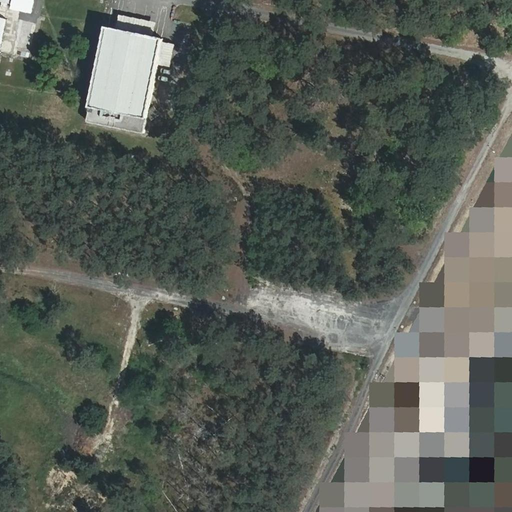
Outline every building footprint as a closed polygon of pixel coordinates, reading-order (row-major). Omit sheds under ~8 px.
[(35,2),(35,0),(13,0),(11,19),(35,22),(36,13),(26,12),(28,0),(35,2)] [(1,5),(0,7),(0,51),(2,52),(12,8),(1,5)] [(144,135),(163,39),(105,27),(86,123),(144,135)] [(173,123),(176,111),(161,108),(159,120),(173,123)] [(344,292),(360,208),(256,187),(240,271),(344,292)]
